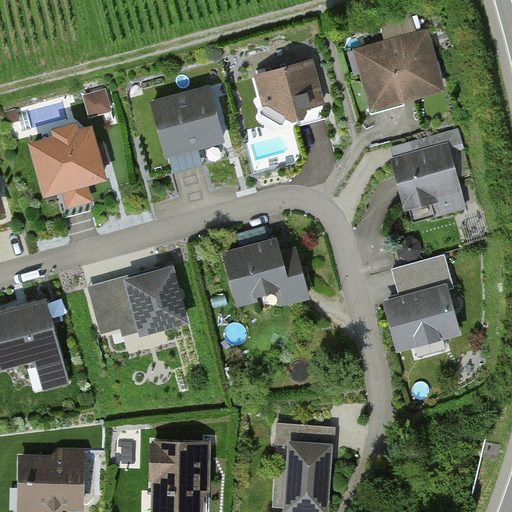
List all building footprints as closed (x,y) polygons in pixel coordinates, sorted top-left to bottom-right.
[(426,35),(360,52),(373,99),(400,91),(402,98),(440,88),(426,35)] [(311,61),(258,76),(266,105),(270,104),(287,114),(288,117),(295,120),(325,112),(311,61)] [(209,89),(154,104),(168,155),(223,140),(209,89)] [(105,93),(88,97),(92,115),(109,110),(105,93)] [(58,139),(35,146),(47,192),(103,177),(90,130),(78,134),(76,126),(56,131),(58,139)] [(415,157),(397,162),(409,206),(433,199),(437,214),(463,207),(447,148),(445,149),(441,136),(412,144),(415,157)] [(278,245),(227,258),(238,300),(305,282),(299,260),(283,264),(278,245)] [(445,255),(394,269),(401,295),(391,298),(392,303),(389,304),(401,347),(458,332),(446,290),(454,287),(445,255)] [(172,271),(131,282),(144,331),(186,320),(172,271)] [(111,287),(91,293),(103,333),(123,328),(111,287)] [(67,382),(46,303),(0,315),(0,366),(0,367),(37,357),(45,388),(67,382)] [(316,446),(318,426),(279,423),(277,444),(293,445),(289,509),(325,511),(330,447),(316,446)] [(207,468),(207,444),(158,442),(158,445),(153,445),(153,477),(158,477),(158,491),(169,491),(168,511),(207,511),(209,471),(207,468)] [(54,458),(22,458),(22,485),(29,493),(29,504),(46,504),(53,511),(56,511),(64,505),(83,505),(83,459),(66,460),(60,455),(63,452),(61,450),(54,458)]
